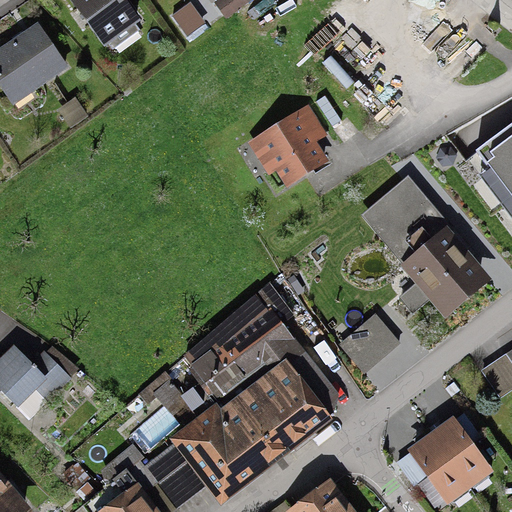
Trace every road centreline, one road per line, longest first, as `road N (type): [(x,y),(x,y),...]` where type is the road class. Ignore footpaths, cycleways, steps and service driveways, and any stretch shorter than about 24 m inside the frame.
road 1 (residential): [(345,439),(511,305)]
road 2 (residential): [(247,511),(345,439)]
